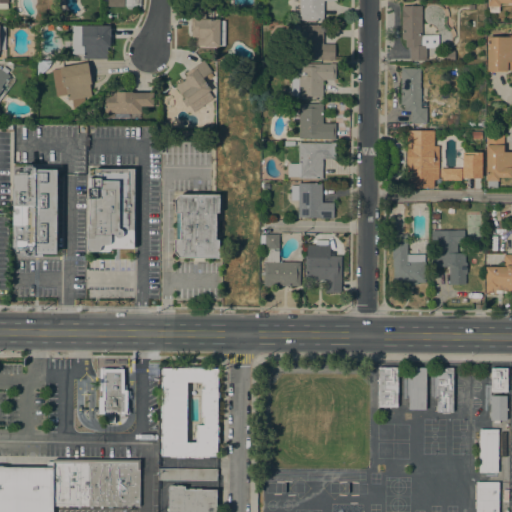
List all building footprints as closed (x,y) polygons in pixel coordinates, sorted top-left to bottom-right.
[(8,0),(8,3),(6,3),(6,4),(7,4),(7,9),(0,8),(0,0),(8,0)] [(299,0),(323,0),(323,20),(318,20),(318,19),(299,19),(299,0)] [(511,0),(511,3),(499,3),(499,6),(497,6),(498,12),(490,12),(490,6),(487,6),(487,0),(511,0)] [(401,5),(421,5),(421,35),(437,35),(437,48),(425,48),(425,60),(409,60),(409,47),(404,47),(404,39),(401,39),(401,5)] [(224,45),(195,45),(195,37),(191,37),(191,30),(190,30),(190,12),(204,12),(204,18),(219,18),(219,20),(224,20),(224,45)] [(320,59),(299,59),(299,38),(291,38),(291,24),(323,24),(323,43),(334,43),(334,59),(320,59)] [(71,26),(81,26),(81,25),(109,25),(109,28),(110,28),(110,36),(109,36),(109,46),(107,46),(106,59),(83,58),(83,53),(71,53),(71,26)] [(486,37),(510,37),(510,35),(511,35),(511,63),(511,70),(505,69),(505,71),(487,71),(487,70),(486,70),(486,37)] [(454,51),(454,59),(445,58),(445,50),(454,51)] [(188,105),(175,86),(176,86),(175,84),(181,80),(182,81),(185,79),(184,77),(186,75),(185,73),(203,60),(211,71),(202,78),(210,89),(188,105)] [(71,99),(67,100),(66,94),(56,96),(51,69),(59,68),(59,67),(87,62),(90,83),(89,84),(91,96),(84,97),(84,99),(73,109),(71,99)] [(329,63),(335,63),(335,79),(322,79),(322,99),(317,99),(298,98),(298,97),(289,97),(290,64),(299,64),(299,63),(329,63)] [(0,69),(3,66),(8,70),(6,73),(9,75),(8,77),(14,81),(0,98),(0,69)] [(400,68),(419,68),(419,88),(420,88),(420,98),(426,98),(426,123),(410,123),(411,111),(403,111),(403,104),(400,104),(400,68)] [(131,91),(131,92),(152,92),(152,106),(140,106),(140,113),(139,113),(139,118),(104,118),(104,113),(104,92),(115,92),(115,91),(131,91)] [(322,123),(335,123),(335,138),(298,138),(299,118),(292,118),(292,103),(318,103),(318,102),(322,102),(322,123)] [(438,180),(433,180),(433,187),(405,187),(406,157),(404,157),(404,150),(406,151),(406,130),(433,130),(433,146),(438,146),(438,180)] [(481,131),(481,139),(470,139),(471,131),(481,131)] [(511,177),(502,177),(502,178),(498,178),(498,181),(496,181),(496,188),(486,188),(486,181),(485,181),(485,133),(503,133),(503,152),(511,152),(511,177)] [(335,142),(335,158),(322,158),(322,178),(317,178),(298,177),(298,176),(298,143),(299,143),(299,142),(335,142)] [(481,178),(461,178),(461,152),(481,152),(481,178)] [(56,254),(34,254),(34,255),(33,255),(33,256),(21,256),(21,253),(16,253),(15,252),(14,251),(14,247),(12,247),(13,175),(15,175),(15,170),(16,169),(17,169),(22,169),(22,166),(25,166),(25,164),(32,164),(32,166),(33,166),(35,167),(35,168),(35,172),(46,172),(46,169),(56,169),(56,254)] [(134,169),(133,248),(110,248),(110,249),(109,251),(107,251),(89,251),(88,251),(86,249),(87,225),(88,225),(89,198),(87,198),(87,178),(96,178),(96,168),(134,169)] [(460,168),(460,180),(439,179),(439,168),(460,168)] [(297,200),(290,200),(290,185),(298,185),(298,182),(321,183),(321,202),(333,202),(333,218),(319,218),(319,217),(297,217),(297,200)] [(218,194),(218,213),(215,213),(215,239),(218,239),(218,258),(179,257),(173,252),(173,239),(175,239),(176,212),(173,212),(174,199),(179,194),(218,194)] [(463,230),(463,242),(454,242),(455,252),(464,252),(464,262),(465,262),(466,274),(464,274),(464,284),(449,284),(448,266),(439,266),(439,242),(431,243),(430,230),(463,230)] [(263,285),(263,281),(263,261),(264,261),(264,247),(259,247),(259,234),(264,234),(278,234),(278,261),(299,262),(299,285),(263,285)] [(423,254),(423,262),(424,262),(424,282),(415,282),(415,284),(393,284),(393,267),(392,267),(392,258),(391,258),(391,247),(386,247),(386,234),(406,234),(406,254),(423,254)] [(329,245),(329,255),(340,256),(340,292),(324,292),(324,279),(304,279),(304,255),(306,255),(306,245),(329,245)] [(502,267),(502,254),(511,254),(511,293),(495,293),(495,294),(484,294),(485,266),(502,267)] [(129,415),(119,415),(120,414),(104,414),(104,415),(97,415),(97,394),(99,394),(99,366),(125,366),(125,387),(129,387),(129,415)] [(377,367),(397,367),(397,407),(377,407),(377,367)] [(408,367),(425,367),(425,410),(408,410),(408,367)] [(436,367),(452,368),(452,412),(436,412),(436,367)] [(189,458),(189,456),(188,456),(188,457),(175,457),(175,456),(174,456),(174,457),(168,457),(168,456),(161,456),(161,454),(159,454),(159,448),(161,448),(161,441),(160,441),(160,436),(161,436),(161,428),(160,428),(160,422),(161,422),(161,418),(160,418),(160,412),(161,412),(161,411),(160,411),(160,406),(161,406),(161,400),(160,400),(160,393),(161,393),(161,388),(160,388),(160,382),(161,382),(161,375),(160,375),(160,369),(161,369),(161,368),(217,368),(217,382),(218,382),(218,387),(217,387),(216,392),(218,392),(218,398),(216,398),(216,426),(218,426),(218,432),(216,432),(216,437),(218,437),(218,442),(216,442),(216,456),(208,456),(208,457),(202,457),(202,456),(201,456),(201,458),(189,458)] [(490,368),(506,368),(506,392),(490,392),(490,368)] [(506,396),(505,420),(489,420),(489,416),(488,416),(488,412),(489,412),(489,404),(488,404),(488,400),(489,400),(489,396),(506,396)] [(479,429),(497,429),(497,473),(478,472),(479,429)] [(53,459),(139,460),(139,506),(102,506),(102,508),(99,508),(99,506),(92,506),(92,507),(89,507),(89,506),(79,506),(79,507),(77,507),(77,506),(67,506),(67,507),(65,507),(65,506),(59,506),(59,507),(56,507),(56,506),(52,506),(53,461),(53,459)] [(0,511),(0,466),(3,466),(3,467),(46,467),(46,461),(53,461),(52,506),(52,511),(0,511)] [(216,469),(216,480),(158,479),(158,468),(216,469)] [(475,511),(475,482),(498,482),(498,511),(475,511)] [(167,511),(166,511),(166,508),(168,508),(167,486),(169,486),(169,485),(174,485),(174,486),(175,486),(175,485),(181,485),(181,486),(184,486),(184,489),(188,489),(188,488),(193,488),(193,489),(195,489),(195,488),(200,488),(200,490),(215,490),(215,511),(167,511)]
